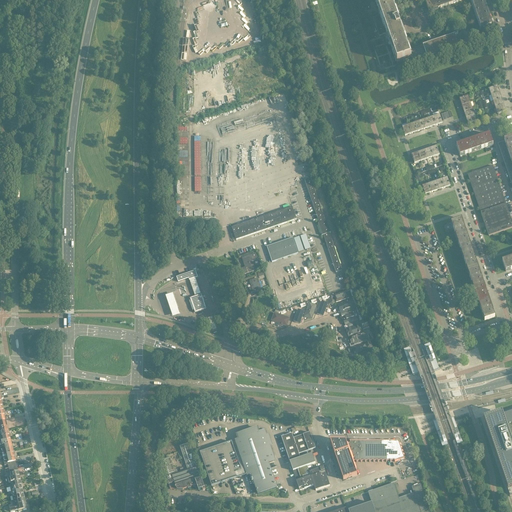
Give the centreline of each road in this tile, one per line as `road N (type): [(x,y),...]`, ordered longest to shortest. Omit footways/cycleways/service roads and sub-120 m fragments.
road 1 (primary): [(96,0),(70,151),(66,327)]
road 2 (primary): [(138,300),(142,0)]
road 3 (unclassified): [(2,0),(12,74),(14,277)]
road 4 (unclassified): [(175,266),(179,0)]
road 5 (residential): [(495,284),(446,147),(511,120)]
road 6 (tertiary): [(318,398),(409,399),(511,381)]
road 7 (tertiary): [(511,370),(422,389),(319,387)]
road 8 (unclassified): [(53,511),(18,361)]
road 9 (residential): [(226,323),(279,335),(336,316),(349,350)]
road 10 (primary): [(66,372),(80,511)]
road 11 (primary): [(128,511),(138,380)]
road 12 (unclassified): [(172,493),(293,500)]
